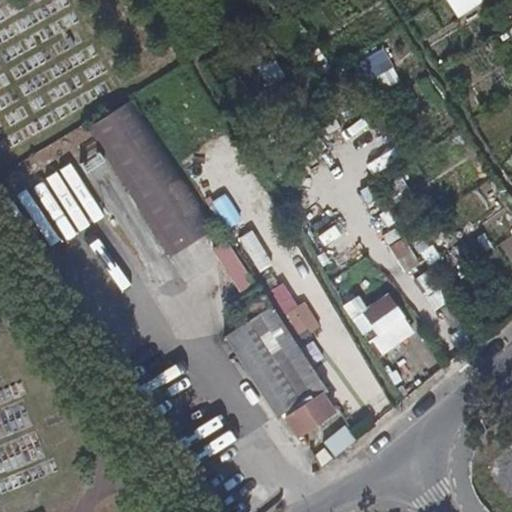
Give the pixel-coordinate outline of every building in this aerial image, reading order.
[(265,84),(281,77),(272,57),(257,64),(265,84)] [(110,108),(83,124),(91,137),(118,121),(110,108)] [(249,232),(237,239),(268,290),(280,282),(249,232)] [(211,250),(238,293),(253,283),(225,240),(211,250)] [(180,316),(144,263),(118,280),(155,333),(180,316)] [(429,270),(415,276),(431,312),(446,305),(429,270)] [(326,391),(256,283),(242,292),(266,328),(255,336),(292,390),(296,388),(307,404),(285,420),(297,437),(334,411),(322,394),(326,391)] [(377,359),(415,334),(388,292),(365,307),(357,296),(342,306),(377,359)] [(297,341),(320,328),(305,301),(282,314),(297,341)] [(332,456),(354,444),(345,428),(323,440),(332,456)]
